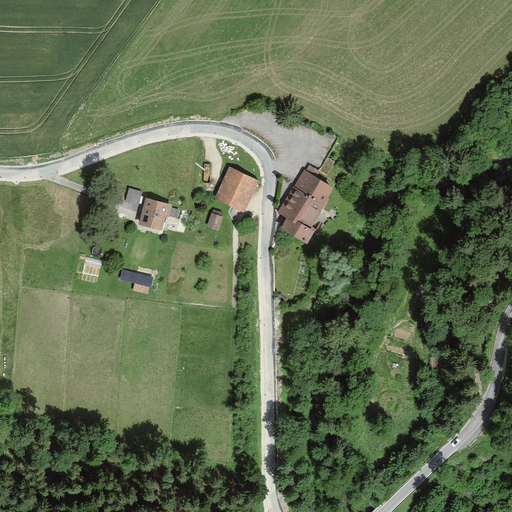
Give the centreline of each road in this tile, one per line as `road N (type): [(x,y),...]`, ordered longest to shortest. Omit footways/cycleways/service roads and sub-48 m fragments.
road 1 (tertiary): [(86,155),(137,134),(209,127),(237,133),(268,168),(274,511)]
road 2 (tertiary): [(381,511),(484,413),(511,311)]
